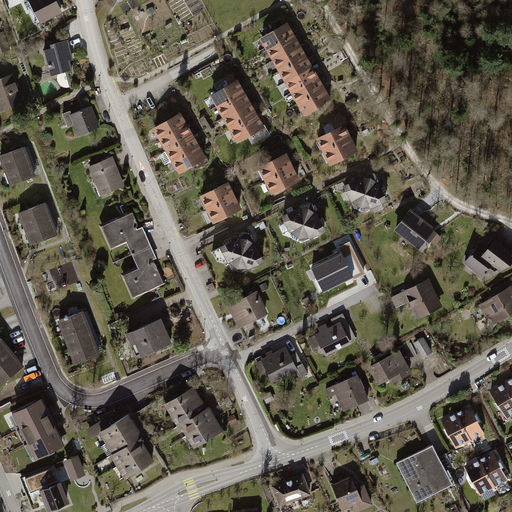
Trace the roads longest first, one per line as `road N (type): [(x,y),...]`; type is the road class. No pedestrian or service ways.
road 1 (residential): [(225,347),(130,140),(84,0)]
road 2 (residential): [(0,236),(46,365),(75,399),(121,394),(225,347)]
road 3 (track): [(300,0),(393,144),(466,205),(511,220)]
road 4 (tertiary): [(511,348),(411,408),(274,460)]
road 5 (residential): [(274,460),(225,347)]
